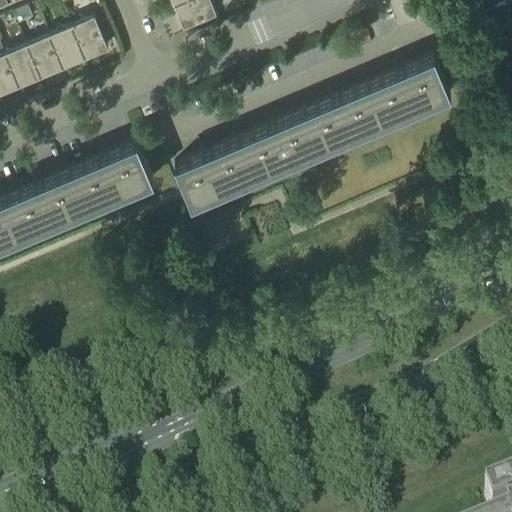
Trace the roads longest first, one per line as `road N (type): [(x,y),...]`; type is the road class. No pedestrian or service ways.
road 1 (secondary): [(511,269),(353,337),(0,510)]
road 2 (secondary): [(99,511),(511,338)]
road 3 (residential): [(345,0),(149,79)]
road 4 (residential): [(149,79),(0,141)]
